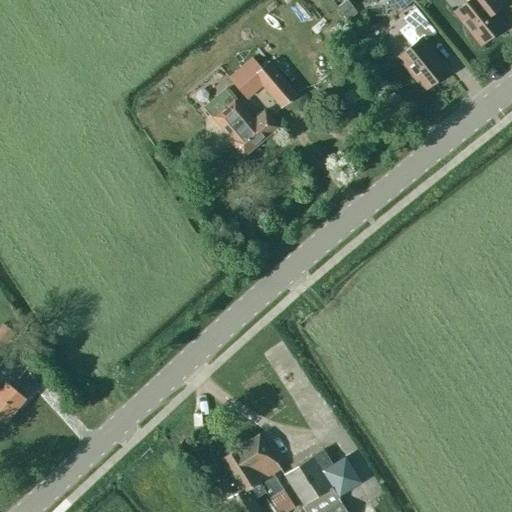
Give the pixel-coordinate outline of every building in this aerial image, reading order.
[(343,0),(336,6),(347,19),(356,12),(346,0),(343,0)] [(480,0),(465,0),(466,0),(454,10),(481,44),(502,27),(480,0)] [(415,7),(402,18),(406,24),(398,30),(410,46),(398,55),(425,89),(446,72),(422,42),(435,32),(415,7)] [(227,77),(246,98),(262,85),(280,107),(296,93),(268,61),(260,67),(251,56),(227,77)] [(263,111),(252,120),(231,94),(219,104),(223,108),(212,117),(226,133),(225,133),(230,139),(229,140),(243,156),(277,127),(263,111)] [(0,325),(0,340),(5,344),(14,332),(2,323),(0,325)] [(12,352),(0,366),(0,418),(4,422),(23,398),(10,387),(27,365),(12,352)] [(258,434),(237,447),(278,511),(284,511),(294,506),(272,473),(280,468),(258,434)] [(229,500),(236,511),(278,511),(237,447),(220,458),(242,492),(229,500)] [(346,511),(321,471),(332,464),(322,449),(311,456),(283,474),(303,504),(300,506),(304,511),(346,511)] [(323,471),(338,496),(360,482),(345,458),(323,471)]
